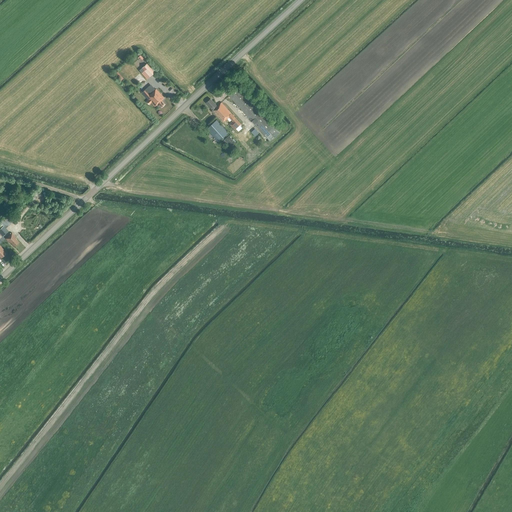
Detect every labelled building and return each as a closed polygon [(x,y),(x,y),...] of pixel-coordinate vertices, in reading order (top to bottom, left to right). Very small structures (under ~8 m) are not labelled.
[(155,72),(147,63),(139,70),(141,73),(144,71),(149,77),(155,72)] [(114,74),(121,81),(123,79),(117,72),(114,74)] [(156,89),(151,84),(142,92),(148,100),(147,101),(149,104),(151,103),(154,106),(157,104),(161,107),(164,104),(161,100),(164,98),(156,89)] [(270,141),(280,133),(238,87),(229,96),(270,141)] [(221,102),(217,106),(211,99),(206,103),(213,110),(212,111),(222,122),(225,120),(225,121),(229,117),(233,122),(230,124),(235,130),(241,124),(221,102)] [(218,142),(228,133),(217,120),(207,129),(218,142)] [(229,136),(224,140),(230,147),(235,143),(229,136)] [(34,200),(42,192),(39,189),(31,197),(34,200)] [(0,233),(3,236),(8,231),(3,226),(0,229),(0,233)] [(14,246),(18,242),(15,238),(16,238),(12,233),(6,239),(10,243),(11,243),(14,246)]
